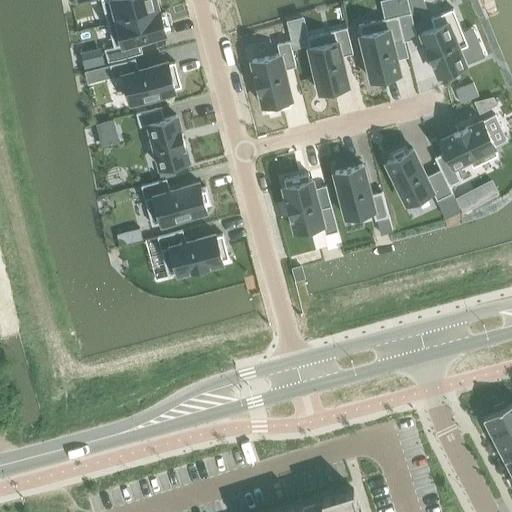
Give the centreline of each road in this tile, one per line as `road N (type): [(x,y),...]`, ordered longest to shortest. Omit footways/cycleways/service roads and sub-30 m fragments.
road 1 (residential): [(136,511),(370,437),(389,452),(408,511)]
road 2 (residential): [(242,154),(295,361)]
road 3 (residential): [(242,154),(437,100)]
road 4 (tertiary): [(295,361),(189,395),(137,427)]
road 5 (tertiary): [(137,427),(302,389)]
road 6 (residential): [(423,356),(445,431),(487,511)]
road 7 (residential): [(201,0),(242,154)]
road 8 (tertiary): [(0,464),(137,427)]
road 9 (tertiary): [(416,327),(295,361)]
road 10 (tertiary): [(302,389),(423,356)]
